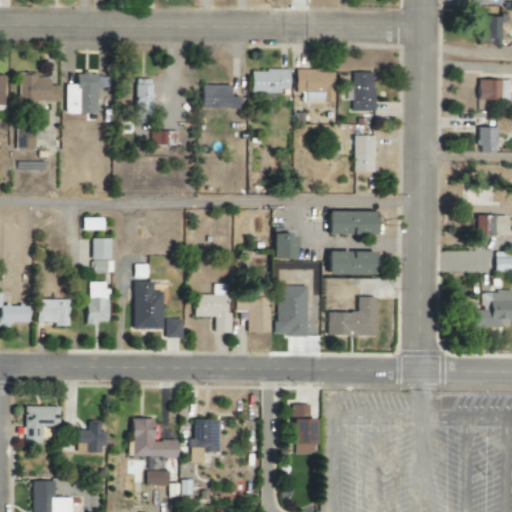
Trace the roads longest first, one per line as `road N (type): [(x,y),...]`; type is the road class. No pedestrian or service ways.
road 1 (residential): [(511,369),(0,365)]
road 2 (residential): [(426,26),(0,23)]
road 3 (residential): [(425,368),(426,0)]
road 4 (residential): [(268,511),(267,366)]
